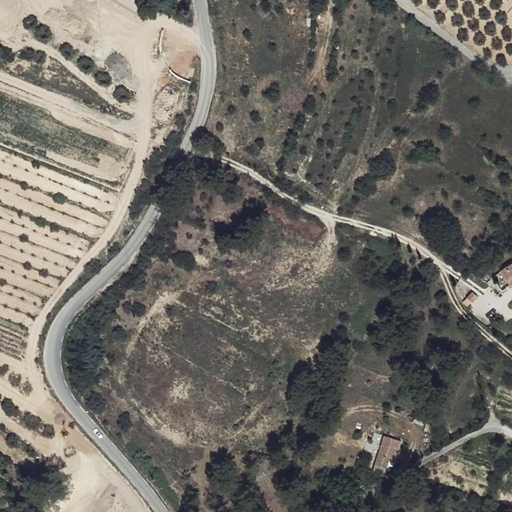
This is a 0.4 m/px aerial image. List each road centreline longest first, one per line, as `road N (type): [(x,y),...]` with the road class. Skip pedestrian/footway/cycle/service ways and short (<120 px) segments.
road 1 (tertiary): [(190,142),(148,226),(69,305),(49,344),(52,382),(160,511)]
road 2 (residential): [(404,244),(305,209),(190,142)]
road 3 (residential): [(479,439),(421,460),(348,511)]
road 4 (tertiary): [(197,0),(205,86),(190,142)]
road 5 (residential): [(400,0),(470,52),(511,63)]
